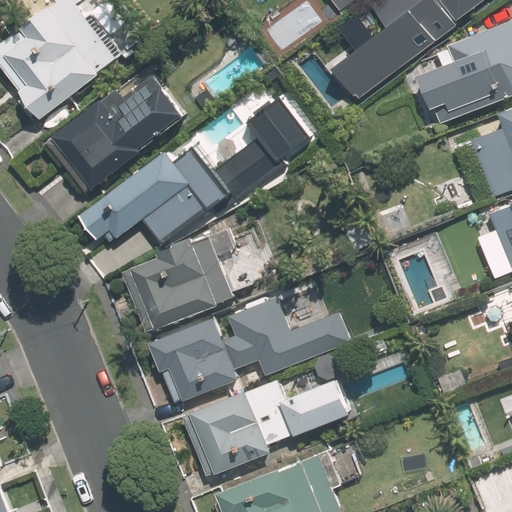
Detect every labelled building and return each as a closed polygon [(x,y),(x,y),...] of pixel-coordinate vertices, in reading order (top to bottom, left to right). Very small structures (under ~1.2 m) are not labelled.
[(0,52),(45,115),(153,38),(126,0),(49,0),(21,20),(25,25),(28,29),(0,48),(0,52)] [(363,0),(366,2),(368,0),(336,0),(343,9),(355,0),(363,0)] [(449,0),(464,18),(478,7),(487,0),(449,0)] [(511,16),(451,39),(458,59),(427,70),(445,118),(511,93),(511,16)] [(189,111),(161,74),(126,101),(119,92),(57,139),(92,184),(189,111)] [(215,142),(205,128),(84,210),(104,238),(119,228),(124,236),(145,223),(161,246),(284,163),(276,151),(305,132),(280,96),(252,115),(264,133),(219,164),(207,147),(215,142)] [(511,106),(504,110),(506,113),(511,125),(475,140),(498,195),(511,189),(511,106)] [(511,204),(495,212),(502,230),(486,237),(502,275),(511,270),(511,204)] [(369,209),(346,218),(360,251),(383,241),(369,209)] [(163,257),(128,270),(150,327),(242,292),(227,251),(246,243),(239,223),(199,238),(198,235),(160,249),(163,257)] [(222,313),(155,339),(180,403),(248,376),(244,364),(262,357),(269,373),(270,376),(358,342),(345,306),(300,324),(288,291),(236,311),(243,328),(230,333),(222,313)] [(347,377),(289,399),(301,431),(360,409),(355,399),(349,383),(347,377)] [(256,388),(191,415),(215,473),(280,447),(256,388)] [(0,470),(9,467),(0,444),(0,470)] [(328,453),(221,487),(229,511),(346,511),(347,511),(328,453)] [(0,511),(9,511),(0,489),(0,511)]
